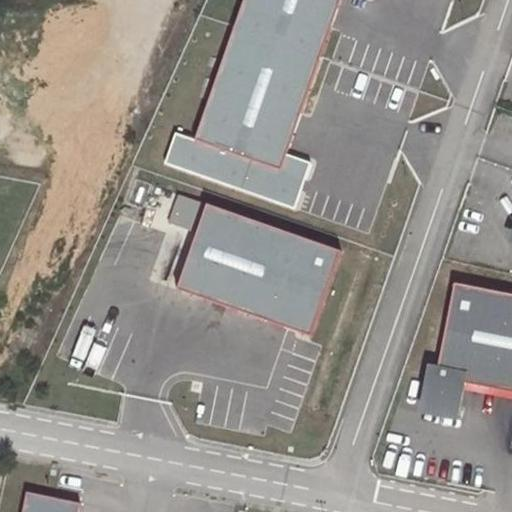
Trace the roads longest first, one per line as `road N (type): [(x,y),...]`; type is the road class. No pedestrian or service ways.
road 1 (unclassified): [(504,0),(333,494)]
road 2 (unclassified): [(333,494),(0,434)]
